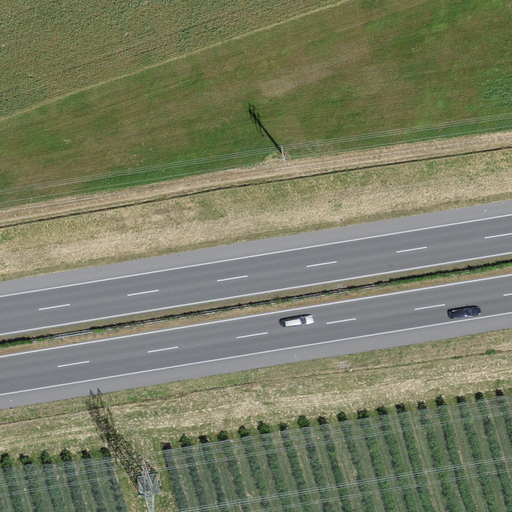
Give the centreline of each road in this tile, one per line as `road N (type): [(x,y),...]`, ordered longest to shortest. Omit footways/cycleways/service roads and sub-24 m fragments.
road 1 (track): [(511,143),(0,227)]
road 2 (motorway): [(511,233),(0,316)]
road 3 (motorway): [(0,376),(511,294)]
